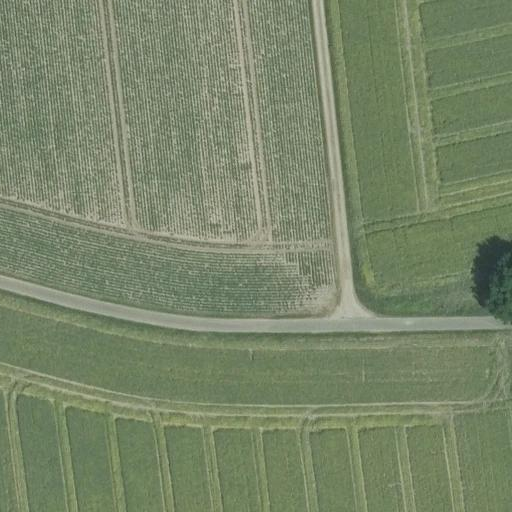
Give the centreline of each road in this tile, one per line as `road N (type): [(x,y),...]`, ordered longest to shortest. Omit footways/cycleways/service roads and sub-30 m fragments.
road 1 (track): [(511,323),(173,322),(0,282)]
road 2 (track): [(349,323),(318,0)]
